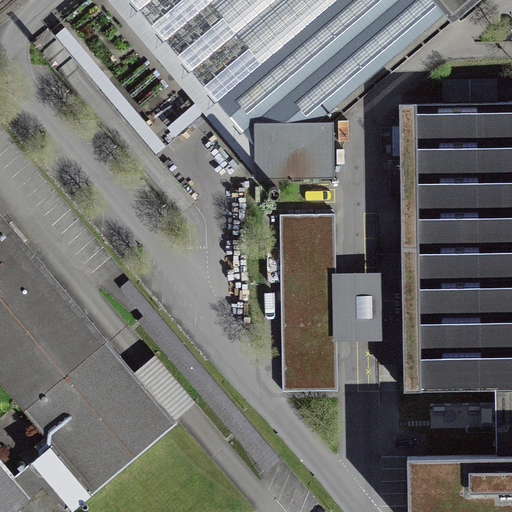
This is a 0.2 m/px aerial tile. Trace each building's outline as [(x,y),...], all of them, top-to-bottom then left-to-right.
[(254,123),(318,122),(448,11),(452,16),(471,0),(131,0),(165,40),(177,31),(254,123)] [(495,389),(496,454),(511,453),(511,102),(399,104),(401,244),(404,390),(495,389)] [(335,178),(334,121),(318,122),(254,123),(255,179),(335,178)] [(279,214),(282,368),(337,367),(334,213),(279,214)] [(69,511),(174,424),(172,422),(0,219),(0,511),(69,511)] [(269,471),(280,462),(131,284),(120,294),(269,471)] [(511,511),(511,453),(496,454),(407,455),(408,511),(511,511)]
